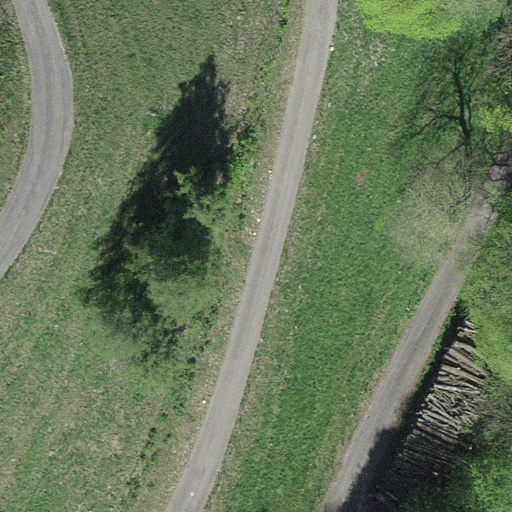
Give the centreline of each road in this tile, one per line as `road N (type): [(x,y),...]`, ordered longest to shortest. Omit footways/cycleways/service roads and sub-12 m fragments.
road 1 (unclassified): [(185,511),(232,378),(289,158),(309,0)]
road 2 (unclassified): [(511,163),(342,511)]
road 3 (unclassified): [(23,0),(42,55),(43,111),(28,176),(0,240)]
